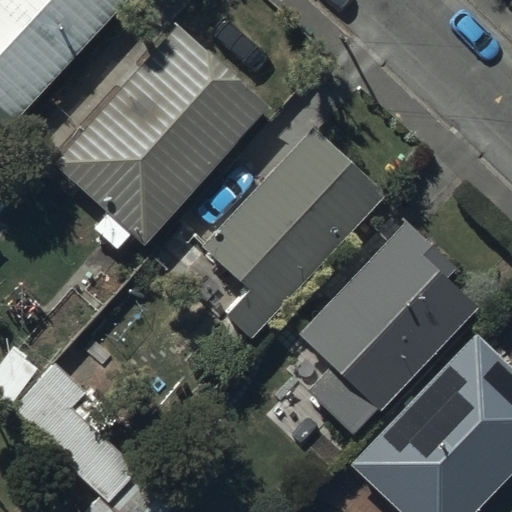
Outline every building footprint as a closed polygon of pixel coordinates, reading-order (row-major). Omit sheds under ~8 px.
[(0,0),(0,117),(108,0),(0,0)] [(268,92),(173,8),(48,150),(108,203),(94,219),(115,237),(126,225),(139,236),(268,92)] [(382,179),(308,113),(199,234),(243,273),(218,300),(248,327),(382,179)] [(449,256),(398,208),(293,318),(326,350),(297,380),(349,430),(475,298),(440,265),(449,256)] [(457,511),(511,454),(511,361),(471,322),(345,454),(405,511),(457,511)] [(121,511),(95,488),(73,511),(121,511)]
